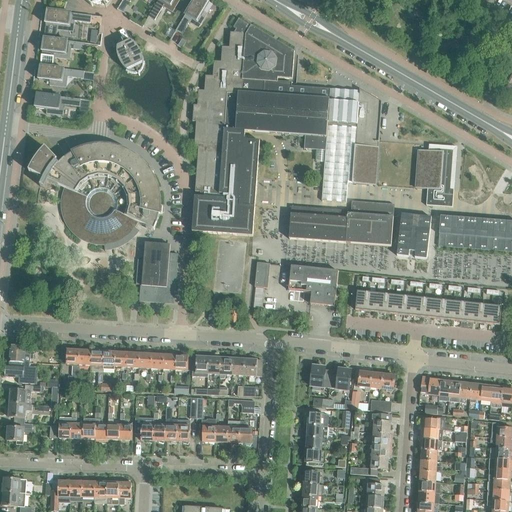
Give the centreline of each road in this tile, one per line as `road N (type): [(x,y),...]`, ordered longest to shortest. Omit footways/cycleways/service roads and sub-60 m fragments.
road 1 (tertiary): [(511,136),(274,0)]
road 2 (residential): [(181,335),(187,200),(179,168),(149,132),(101,113)]
road 3 (residential): [(101,113),(108,24),(116,19),(198,68)]
road 4 (residential): [(0,322),(181,335)]
road 5 (residential): [(403,511),(412,356)]
road 6 (residential): [(143,466),(0,462)]
road 7 (residential): [(270,341),(412,356)]
road 8 (residential): [(264,469),(270,341)]
road 9 (residential): [(264,469),(143,466)]
